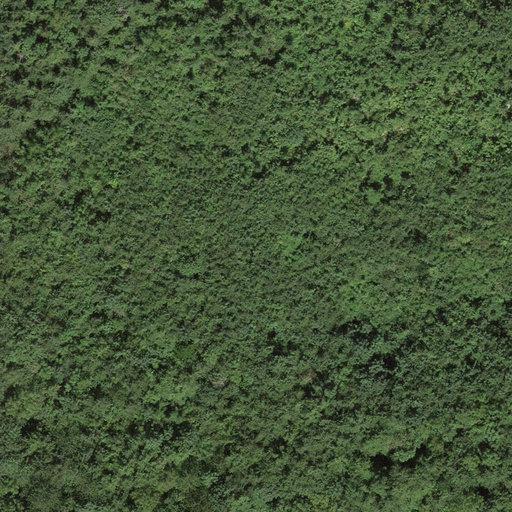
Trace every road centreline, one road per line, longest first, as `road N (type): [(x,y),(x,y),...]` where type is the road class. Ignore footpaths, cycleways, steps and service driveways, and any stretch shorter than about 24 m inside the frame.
road 1 (track): [(214,0),(146,22),(0,148)]
road 2 (track): [(511,38),(344,63)]
